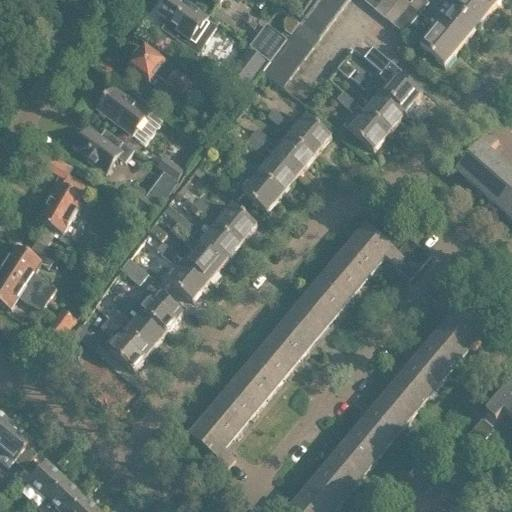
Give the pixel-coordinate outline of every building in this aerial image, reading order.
[(198,12),(181,0),(168,0),(158,15),(168,21),(162,30),(197,54),(217,25),(198,12)] [(334,18),(341,8),(330,0),(317,0),(315,4),(334,18)] [(380,0),(365,0),(365,1),(374,8),(380,0)] [(396,0),(380,0),(374,8),(383,16),(396,0)] [(409,4),(404,0),(396,0),(383,16),(392,24),(409,4)] [(427,2),(424,0),(412,0),(409,3),(419,12),(427,2)] [(477,26),(493,7),(484,0),(458,0),(453,7),(477,26)] [(402,32),(419,12),(409,3),(409,4),(392,24),(402,32)] [(334,18),(315,4),(308,13),(326,28),(334,18)] [(477,26),(453,7),(437,26),(460,46),(477,26)] [(308,13),(300,23),(319,37),(326,28),(308,13)] [(319,37),(300,23),(293,33),(312,47),(319,37)] [(249,47),(270,62),(286,40),(266,25),(249,47)] [(460,46),(437,26),(420,46),(444,66),(460,46)] [(312,47),(293,33),(286,43),(304,57),(312,47)] [(304,57),(286,43),(278,52),(297,66),(304,57)] [(149,82),(155,74),(181,94),(191,81),(143,44),(127,65),(149,82)] [(379,76),(389,84),(382,92),(405,112),(421,93),(399,74),(401,71),(373,47),(364,58),(381,73),(379,76)] [(227,80),(240,90),(261,62),(249,52),(227,80)] [(278,52),(271,62),(290,76),(297,66),(278,52)] [(348,78),(354,69),(344,61),(343,60),(337,69),(348,78)] [(290,76),(271,62),(263,73),(281,87),(290,76)] [(373,85),(358,72),(351,81),(367,93),(373,85)] [(131,136),(146,117),(152,109),(130,92),(125,98),(112,88),(96,109),(122,129),(131,135),(131,136)] [(350,112),(357,104),(342,92),(336,100),(350,112)] [(382,92),(365,113),(389,132),(405,112),(382,92)] [(267,117),(282,129),(287,123),(273,111),(267,117)] [(389,132),(365,113),(350,130),(374,150),(389,132)] [(307,116),(291,136),(314,155),(330,136),(307,116)] [(73,148),(93,163),(92,164),(104,173),(116,156),(125,163),(133,151),(120,142),(103,130),(98,136),(87,128),(84,132),(79,132),(74,138),(76,143),(73,148)] [(122,129),(117,136),(125,143),(131,135),(122,129)] [(251,136),(266,148),(271,142),(256,129),(251,136)] [(511,176),(486,153),(498,140),(488,131),(454,169),(455,170),(457,167),(465,174),(463,177),(475,187),(477,185),(485,192),(482,194),(495,205),(497,202),(504,209),(502,212),(511,220),(511,176)] [(260,156),(266,148),(251,136),(245,144),(260,156)] [(291,136),(275,155),(299,174),(314,155),(291,136)] [(283,193),(259,173),(237,154),(230,162),(243,174),(241,177),(250,185),(243,193),(267,212),(283,193)] [(157,165),(176,180),(183,170),(164,155),(157,165)] [(275,155),(259,173),(283,193),(299,174),(275,155)] [(198,165),(192,171),(198,176),(204,170),(198,165)] [(46,206),(38,221),(61,234),(83,197),(81,196),(88,185),(67,173),(61,185),(55,182),(42,204),(46,206)] [(164,173),(155,184),(169,195),(177,184),(164,173)] [(198,198),(184,186),(178,193),(192,205),(198,198)] [(150,217),(158,205),(135,189),(127,201),(150,217)] [(192,205),(207,217),(213,210),(198,198),(192,205)] [(233,205),(216,225),(240,244),(256,225),(233,205)] [(177,223),(192,235),(198,228),(182,216),(177,223)] [(187,241),(192,235),(177,223),(172,229),(187,241)] [(216,225),(201,244),(224,263),(240,244),(216,225)] [(400,249),(397,252),(365,226),(368,229),(361,236),(358,234),(348,247),(351,249),(344,257),(341,254),(331,267),(334,269),(327,277),(324,274),(314,287),(317,289),(310,297),(308,295),(280,327),(283,329),(277,337),(274,335),(264,347),(266,349),(260,357),(257,355),(247,367),(249,369),(243,377),(240,375),(230,387),(232,390),(226,397),(223,395),(213,407),(216,410),(209,418),(206,415),(196,427),(199,430),(192,438),(189,435),(189,436),(217,459),(224,450),(221,447),(230,436),(234,439),(241,430),(238,427),(246,416),(250,419),(258,410),(255,406),(264,396),(267,399),(275,389),(271,386),(280,376),(284,379),(292,369),(288,366),(297,355),(301,359),(309,349),(305,346),(315,335),(305,326),(312,319),(321,327),(331,315),(335,318),(343,308),(339,305),(348,295),(352,298),(360,289),(356,286),(365,275),(369,278),(377,269),(373,265),(382,255),(410,279),(429,257),(408,239),(400,249)] [(36,242),(28,255),(17,248),(2,271),(25,286),(49,302),(56,290),(33,274),(40,263),(48,269),(56,256),(36,242)] [(169,262),(176,255),(161,243),(155,249),(169,262)] [(62,258),(66,251),(55,244),(51,251),(62,258)] [(201,244),(185,263),(208,282),(224,263),(201,244)] [(124,274),(139,287),(148,276),(133,263),(124,274)] [(208,282),(185,263),(168,282),(192,302),(208,282)] [(49,302),(25,286),(2,271),(0,274),(0,302),(10,309),(17,298),(42,313),(49,302)] [(445,271),(440,277),(426,294),(437,303),(457,280),(445,271)] [(133,306),(142,314),(166,334),(182,315),(158,295),(149,287),(133,306)] [(166,334),(142,314),(133,306),(118,294),(112,302),(125,313),(122,317),(133,325),(127,333),(150,352),(166,334)] [(441,305),(448,312),(456,302),(449,296),(441,305)] [(303,499),(294,510),(290,507),(286,511),(328,511),(332,507),(335,510),(345,497),(342,495),(349,487),(352,489),(362,477),(359,475),(366,467),(368,469),(379,457),(376,455),(383,447),(385,449),(396,437),(393,435),(400,427),(402,429),(429,397),(427,394),(433,386),(436,389),(446,376),(443,374),(450,366),(453,369),(463,356),(460,354),(467,346),(470,348),(480,336),(477,334),(484,326),(486,328),(487,328),(460,305),(452,315),(455,318),(446,329),(442,325),(435,335),(438,338),(429,349),(426,346),(418,355),(421,358),(412,369),(409,366),(401,375),(404,378),(395,390),(404,398),(398,406),(388,398),(379,409),(375,406),(367,415),(371,419),(362,429),(358,426),(350,436),(354,439),(345,450),(341,446),(333,456),(337,459),(328,470),(324,467),(316,476),(320,479),(311,490),(307,487),(299,496),(303,499)] [(48,329),(60,339),(61,339),(76,320),(63,310),(48,329)] [(111,352),(134,371),(150,352),(127,333),(126,333),(109,318),(100,328),(111,338),(105,346),(111,352)] [(92,351),(92,350),(99,340),(80,325),(72,336),(92,351)] [(511,383),(485,414),(494,422),(506,409),(507,410),(511,413),(511,383)] [(0,436),(9,426),(0,417),(0,436)] [(480,419),(446,459),(457,468),(491,429),(480,419)] [(0,436),(0,452),(1,453),(0,455),(0,462),(7,469),(12,463),(29,443),(9,426),(0,436)] [(220,462),(227,468),(235,459),(228,453),(220,462)] [(44,501),(62,481),(42,463),(24,483),(44,501)] [(37,511),(51,511),(54,510),(55,511),(68,511),(81,499),(62,481),(44,501),(35,510),(37,511)] [(273,507),(279,511),(281,511),(288,503),(281,497),(273,507)] [(95,511),(81,499),(68,511),(95,511)]
